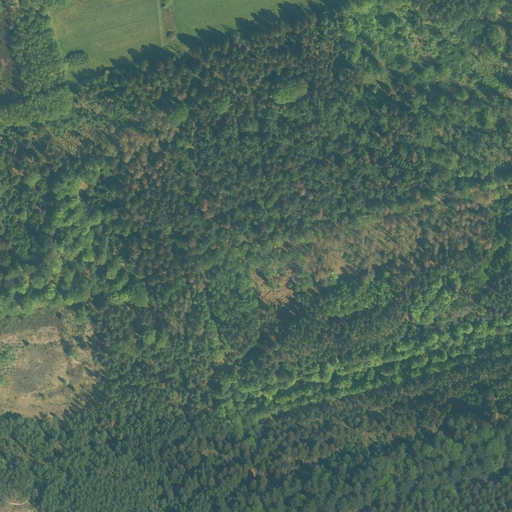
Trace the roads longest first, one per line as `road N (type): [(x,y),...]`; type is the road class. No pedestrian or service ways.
road 1 (track): [(511,178),(0,312)]
road 2 (track): [(511,345),(486,352),(494,414),(487,422),(442,453),(376,476),(354,511)]
road 3 (track): [(157,0),(201,261)]
road 4 (track): [(263,511),(201,261)]
